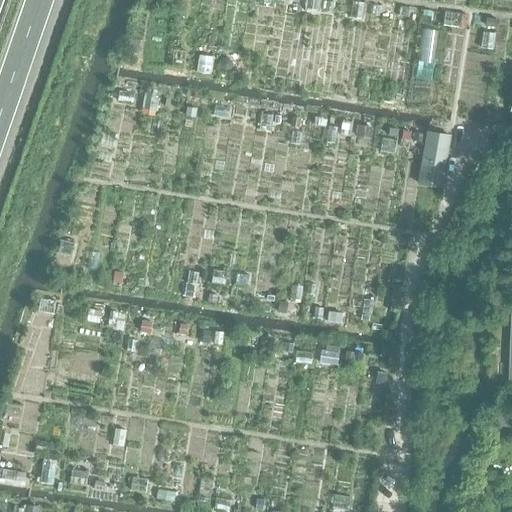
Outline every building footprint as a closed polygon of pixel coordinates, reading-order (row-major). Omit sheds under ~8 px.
[(487,18),(486,25),(497,26),(498,19),(487,18)] [(124,48),(122,58),(133,59),(134,49),(124,48)] [(221,62),(221,66),(224,70),(228,70),(231,67),(231,62),(229,59),(224,59),(221,62)] [(194,117),(196,108),(187,107),(186,115),(194,117)] [(485,110),(484,118),(494,120),(495,112),(485,110)] [(315,116),(314,123),(325,124),(326,117),(315,116)] [(291,117),(290,125),(297,127),(299,118),(291,117)] [(357,124),(356,135),(366,136),(368,125),(357,124)] [(447,180),(455,129),(434,125),(425,177),(447,180)] [(390,127),(389,134),(398,135),(399,128),(390,127)] [(413,131),(413,139),(421,140),(421,132),(413,131)] [(114,270),(113,281),(121,282),(122,271),(114,270)] [(185,286),(183,294),(192,295),(193,287),(185,286)] [(391,286),(390,297),(398,298),(400,288),(391,286)] [(206,294),(206,301),(214,302),(214,294),(206,294)] [(278,301),(276,311),(285,313),(286,302),(278,301)] [(314,308),(313,317),(320,318),(321,309),(314,308)] [(329,310),(328,320),(341,322),(342,312),(329,310)] [(141,320),(139,331),(150,332),(151,321),(141,320)] [(180,322),(178,333),(186,334),(187,324),(180,322)] [(200,330),(199,341),(207,341),(208,331),(200,330)] [(261,337),(260,342),(265,346),(270,344),(271,338),(266,334),(261,337)] [(285,343),(284,351),(292,352),(293,344),(285,343)] [(361,361),(362,353),(346,351),(344,358),(361,361)] [(384,382),(386,374),(377,373),(376,381),(384,382)] [(511,408),(492,407),(491,425),(511,426),(511,408)] [(94,481),(93,488),(103,490),(104,482),(94,481)] [(262,510),(264,500),(257,499),(256,509),(262,510)]
